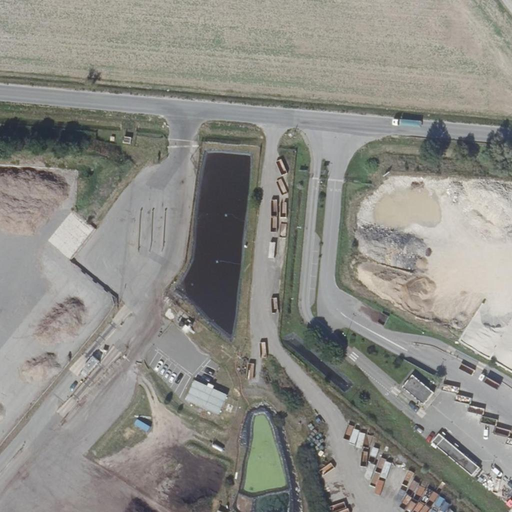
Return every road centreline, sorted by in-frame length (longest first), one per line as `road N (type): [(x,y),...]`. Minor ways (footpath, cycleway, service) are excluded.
road 1 (unclassified): [(511,136),(0,94)]
road 2 (unknown): [(40,440),(65,450),(102,410),(136,357),(140,315)]
road 3 (unknown): [(385,332),(511,415)]
